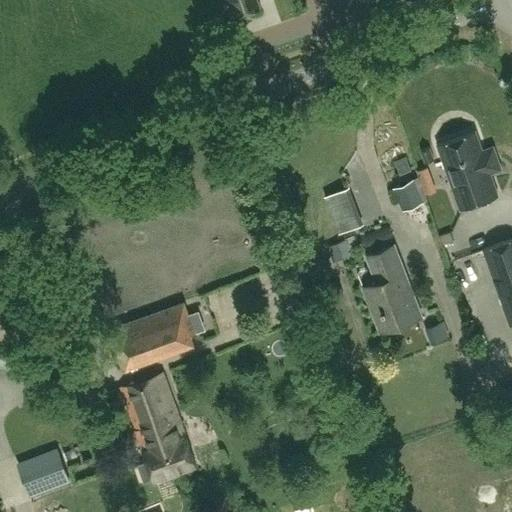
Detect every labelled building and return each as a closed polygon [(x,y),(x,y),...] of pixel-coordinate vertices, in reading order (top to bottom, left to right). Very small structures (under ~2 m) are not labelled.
[(257,0),(228,0),(234,17),(260,7),(257,0)] [(475,131),(437,145),(460,209),(498,195),(490,173),(501,169),(497,157),(486,161),(475,131)] [(429,148),(421,151),(425,163),(433,160),(429,148)] [(406,156),(395,160),(400,174),(411,170),(406,156)] [(412,179),(394,187),(403,210),(422,202),(412,179)] [(359,225),(346,187),(325,195),(338,232),(359,225)] [(442,243),(453,240),(450,231),(439,234),(442,243)] [(511,239),(483,249),(510,325),(511,323),(511,239)] [(378,281),(363,287),(381,331),(422,315),(394,244),(367,255),(378,281)] [(218,316),(213,293),(199,296),(204,319),(218,316)] [(185,303),(108,329),(122,370),(137,365),(134,354),(195,333),(194,332),(201,330),(195,312),(189,314),(185,303)] [(447,336),(442,321),(427,327),(432,342),(447,336)] [(15,354),(0,348),(0,366),(8,370),(15,354)] [(83,401),(106,394),(99,372),(75,381),(83,401)] [(141,380),(174,473),(195,465),(162,372),(141,380)] [(174,473),(141,380),(121,387),(147,463),(141,465),(146,480),(152,478),(153,480),(174,473)] [(56,447),(17,462),(27,490),(29,495),(69,480),(67,475),(56,447)]
